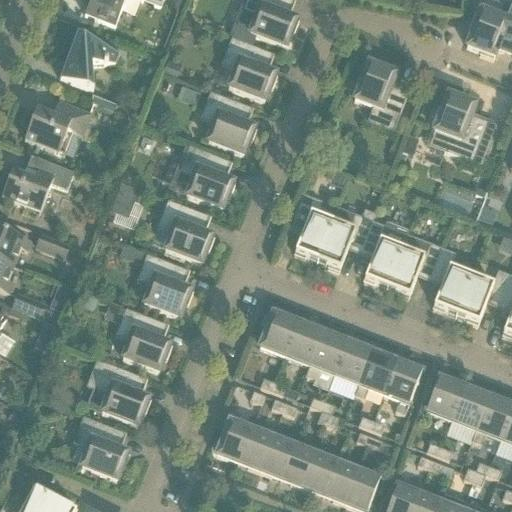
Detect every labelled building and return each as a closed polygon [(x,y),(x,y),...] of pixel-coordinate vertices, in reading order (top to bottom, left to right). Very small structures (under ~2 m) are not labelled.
[(84,0),(82,6),(88,8),(84,19),(114,31),(126,0),(131,0),(132,0),(131,1),(160,12),(164,0),(84,0)] [(178,16),(183,4),(173,0),(168,12),(178,16)] [(246,0),(241,13),(230,43),(251,51),(255,41),(284,53),(290,39),(292,40),(297,27),(288,23),(283,21),(284,17),(286,18),(291,5),(279,0),(246,0)] [(447,1),(444,15),(458,17),(461,4),(447,1)] [(511,11),(504,9),(499,23),(479,16),(477,21),(473,19),(467,35),(471,37),(466,51),(479,57),(478,59),(491,64),(497,50),(501,51),(500,53),(511,58),(511,11)] [(92,96),(90,70),(114,69),(118,57),(75,40),(58,83),(92,96)] [(230,43),(220,67),(235,73),(227,93),(263,107),(269,93),(271,94),(276,81),(262,75),(263,71),(265,72),(271,59),(251,51),(230,43)] [(176,81),(180,69),(167,65),(163,77),(176,81)] [(381,74),(367,69),(361,84),(357,82),(351,98),(355,100),(353,104),(372,111),(366,126),(391,136),(407,96),(394,91),(393,93),(389,92),(395,77),(382,72),(381,74)] [(244,126),(249,113),(209,97),(199,121),(213,127),(206,147),(242,161),(247,147),(250,148),(255,135),(241,129),(242,125),(244,126)] [(114,118),(117,110),(91,100),(92,109),(114,118)] [(433,135),(427,150),(445,157),(471,167),(482,172),(490,150),(479,146),(487,127),(474,122),(473,124),(469,123),(475,108),(461,103),(460,105),(447,100),(441,115),(436,113),(430,129),(434,131),(433,135)] [(36,115),(24,145),(42,152),(63,160),(64,160),(72,163),(80,143),(81,143),(90,120),(76,114),(57,107),(53,119),(49,120),(36,115)] [(151,117),(146,129),(159,134),(163,122),(151,117)] [(121,122),(117,132),(128,137),(132,126),(121,122)] [(223,180),(228,167),(187,151),(177,177),(193,183),(185,201),(221,215),(226,201),(229,202),(234,189),(219,183),(221,180),(223,180)] [(66,195),(73,177),(30,160),(22,179),(12,175),(1,203),(19,210),(39,218),(50,189),(66,195)] [(382,192),(390,172),(378,167),(370,187),(382,192)] [(128,188),(131,181),(129,176),(121,173),(117,184),(128,188)] [(476,193),(473,199),(482,203),(485,196),(476,193)] [(302,199),(291,227),(304,232),(293,260),(304,264),(305,261),(316,266),(331,226),(319,222),(321,206),(315,204),(302,199)] [(157,231),(150,250),(164,255),(200,269),(205,255),(208,256),(213,243),(198,238),(200,234),(202,234),(207,221),(166,205),(156,231),(157,231)] [(360,222),(336,213),(331,226),(316,266),(327,270),(327,273),(338,277),(348,249),(360,254),(371,226),(374,219),(363,214),(360,222)] [(383,231),(371,226),(360,254),(373,259),(362,287),(373,291),(374,289),(385,293),(400,254),(406,240),(394,236),(396,232),(385,227),(383,231)] [(26,256),(29,248),(0,236),(0,266),(12,271),(19,254),(26,256)] [(61,263),(66,250),(40,239),(35,252),(61,263)] [(429,281),(441,253),(406,240),(400,254),(385,293),(397,297),(396,300),(407,304),(418,277),(429,281)] [(122,251),(118,261),(130,265),(134,255),(122,251)] [(454,320),(470,281),(448,272),(454,259),(441,253),(429,281),(442,286),(431,314),(442,318),(443,316),(454,320)] [(141,270),(135,285),(150,291),(143,309),(179,324),(184,309),(187,311),(192,297),(177,292),(179,288),(181,289),(186,275),(145,260),(141,270)] [(0,296),(9,300),(12,291),(6,289),(12,271),(0,266),(0,296)] [(499,308),(510,281),(496,275),(491,289),(470,281),(454,320),(466,325),(465,327),(476,331),(487,304),(499,308)] [(511,281),(510,281),(499,308),(511,313),(501,341),(511,345),(511,344),(511,281)] [(37,324),(42,311),(16,301),(11,314),(37,324)] [(86,301),(81,313),(93,318),(98,305),(86,301)] [(124,313),(114,339),(129,345),(122,363),(158,377),(163,364),(165,365),(170,352),(156,346),(158,342),(159,343),(165,329),(124,313)] [(266,333),(258,353),(268,356),(284,363),(297,329),(286,325),(286,323),(276,319),(276,321),(271,319),(270,319),(269,319),(267,319),(266,319),(265,320),(264,321),(263,322),(262,323),(262,325),(261,326),(262,327),(262,329),(263,330),(264,331),(265,332),(266,333)] [(51,343),(56,333),(43,328),(38,338),(51,343)] [(308,333),(297,329),(284,363),(308,372),(321,339),(318,337),(318,336),(308,332),(308,333)] [(325,340),(321,339),(308,372),(304,382),(313,385),(317,376),(333,382),(346,348),(335,344),(335,342),(325,339),(325,340)] [(357,353),(346,348),(333,382),(357,391),(370,358),(367,357),(367,355),(357,351),(357,353)] [(357,391),(353,401),(362,405),(366,395),(382,401),(395,368),(395,367),(384,363),(385,362),(375,358),(374,359),(370,358),(357,391)] [(86,390),(93,393),(107,398),(100,417),(136,432),(142,418),(144,419),(149,406),(135,400),(136,396),(138,397),(144,383),(96,365),(86,390)] [(395,368),(382,401),(398,407),(394,417),(403,421),(407,411),(420,377),(416,376),(417,374),(407,370),(406,372),(395,368)] [(270,397),(274,388),(262,383),(258,392),(270,397)] [(430,403),(425,418),(434,421),(450,427),(463,394),(462,394),(452,390),(452,388),(442,384),(442,386),(438,384),(430,403)] [(281,401),(284,392),(274,388),(270,397),(281,401)] [(450,427),(444,441),(469,450),(471,447),(474,437),(487,404),(484,402),(484,401),(474,397),(474,398),(463,394),(450,427)] [(259,410),(263,401),(252,396),(248,405),(259,410)] [(37,397),(34,404),(46,409),(48,401),(37,397)] [(319,416),(323,407),(311,403),(308,412),(319,416)] [(474,437),(471,447),(479,450),(483,441),(498,446),(499,447),(511,413),(501,409),(502,407),(492,403),(491,405),(487,404),(474,437)] [(13,407),(9,412),(19,418),(24,409),(19,405),(13,407)] [(281,418),(285,409),(273,405),(269,413),(281,418)] [(330,420),(333,412),(323,407),(319,416),(320,417),(329,420),(330,420)] [(292,422),(295,413),(285,409),(281,418),(292,422)] [(499,447),(494,460),(511,467),(511,413),(499,447)] [(12,416),(8,423),(17,429),(22,421),(12,416)] [(325,431),(329,420),(320,417),(315,428),(325,431)] [(338,424),(330,420),(329,420),(325,431),(333,435),(338,424)] [(117,451),(122,438),(82,422),(71,448),(86,453),(79,472),(115,486),(121,472),(123,473),(128,460),(114,454),(115,451),(117,451)] [(368,435),(372,426),(360,422),(357,431),(368,435)] [(379,440),(383,431),(372,426),(368,435),(379,440)] [(211,452),(210,453),(210,455),(211,456),(212,458),(213,459),(214,460),(215,460),(228,465),(228,463),(237,467),(237,469),(250,435),(228,427),(220,447),(219,447),(217,447),(216,447),(214,447),(213,448),(212,449),(211,450),(211,452)] [(250,435),(237,469),(238,467),(247,471),(246,473),(258,477),(271,444),(250,435)] [(366,451),(370,442),(358,438),(354,447),(366,451)] [(377,455),(380,447),(370,442),(366,451),(377,455)] [(271,444),(258,477),(270,482),(271,480),(280,483),(279,485),(279,486),(293,452),(271,444)] [(436,462),(440,453),(428,448),(425,457),(436,462)] [(293,452),(279,486),(280,486),(281,484),(290,487),(289,489),(301,494),(314,460),(293,452)] [(447,466),(450,457),(440,453),(436,462),(447,466)] [(314,460),(301,494),(313,499),(313,496),(322,500),(321,502),(322,502),(335,469),(314,460)] [(20,462),(15,474),(26,479),(32,467),(20,462)] [(427,475),(431,466),(419,462),(415,471),(427,475)] [(438,479),(441,470),(431,466),(427,475),(438,479)] [(485,481),(489,472),(477,468),(474,477),(475,477),(484,481),(485,481)] [(335,469),(322,502),(323,500),(332,504),(331,506),(343,511),(356,477),(335,469)] [(496,485),(500,477),(489,472),(485,481),(496,485)] [(474,477),(466,474),(461,485),(471,489),(475,477),(474,477)] [(356,477),(343,511),(346,511),(367,511),(378,485),(356,477)] [(479,492),(484,481),(475,477),(471,489),(479,492)] [(387,511),(412,511),(417,501),(421,491),(399,483),(396,492),(387,511)] [(10,496),(1,511),(49,511),(53,506),(42,500),(44,498),(33,492),(28,502),(26,507),(22,505),(23,503),(10,496)] [(511,508),(511,498),(504,495),(500,504),(511,508)] [(439,509),(437,511),(462,511),(464,508),(442,500),(439,509)] [(417,501),(412,511),(437,511),(439,509),(417,501)]
